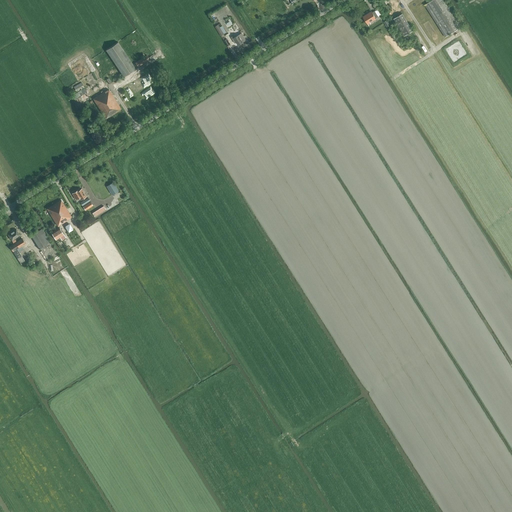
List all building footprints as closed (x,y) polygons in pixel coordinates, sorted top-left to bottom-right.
[(463,26),(447,0),(432,0),(425,5),(446,38),(463,26)] [(375,11),(372,12),(372,11),(363,17),(368,24),(376,19),(376,18),(378,17),(375,11)] [(406,35),(413,30),(403,13),(395,17),(406,35)] [(215,27),(221,36),(224,34),(218,25),(215,27)] [(246,40),(242,33),(234,38),(233,38),(232,39),(235,43),(236,42),(238,45),(246,40)] [(124,77),(136,69),(118,42),(106,50),(124,77)] [(147,55),(135,63),(138,67),(150,59),(147,55)] [(76,92),(84,87),(82,83),(74,87),(76,92)] [(72,95),(74,98),(75,100),(78,98),(81,103),(90,98),(85,88),(72,95)] [(121,109),(109,89),(93,99),(106,119),(111,115),(116,113),(116,112),(121,109)] [(106,186),(112,195),(119,191),(113,182),(106,186)] [(72,193),(76,200),(79,197),(81,200),(86,196),(81,189),(78,190),(75,191),(75,190),(74,190),(72,192),(73,193),(72,193)] [(80,203),(81,204),(82,206),(90,201),(88,198),(80,203)] [(47,209),(58,226),(68,220),(67,220),(72,217),(61,200),(47,209)] [(91,202),(87,204),(83,207),(86,211),(93,206),(91,202)] [(104,206),(92,213),(95,216),(106,209),(104,206)] [(65,225),(69,232),(74,229),(70,223),(65,225)] [(39,248),(40,248),(50,241),(42,228),(40,225),(29,231),(32,235),(31,235),(39,248)] [(59,228),(51,233),(56,240),(60,238),(62,240),(66,238),(59,228)] [(8,234),(12,240),(20,235),(16,229),(8,234)] [(22,238),(9,246),(20,263),(25,260),(17,249),(26,244),(22,238)] [(48,261),(59,254),(51,241),(50,241),(40,248),(48,261)]
